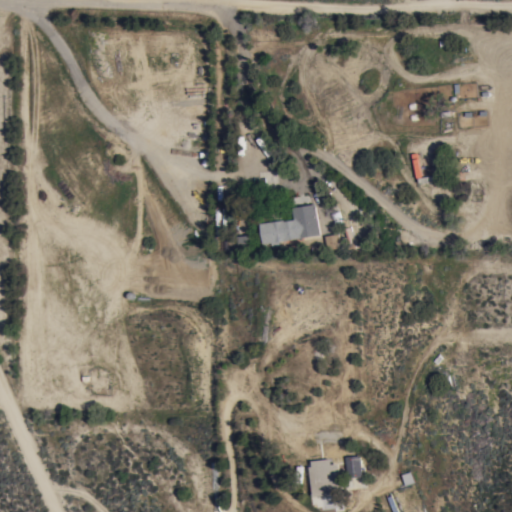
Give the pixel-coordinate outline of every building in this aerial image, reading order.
[(322,236),(280,242),(281,245),(272,246),(272,243),(264,244),(261,224),(284,220),(285,222),(295,220),(293,208),(317,204),(322,236)] [(235,237),(238,249),(251,245),(247,233),(235,237)] [(340,234),(342,248),(328,251),(326,236),(340,234)] [(362,456),(364,471),(365,471),(366,476),(349,478),(347,457),(362,456)] [(317,493),(313,461),(333,458),(334,468),(333,468),(334,475),(329,475),(329,480),(338,479),(340,490),(317,493)]
